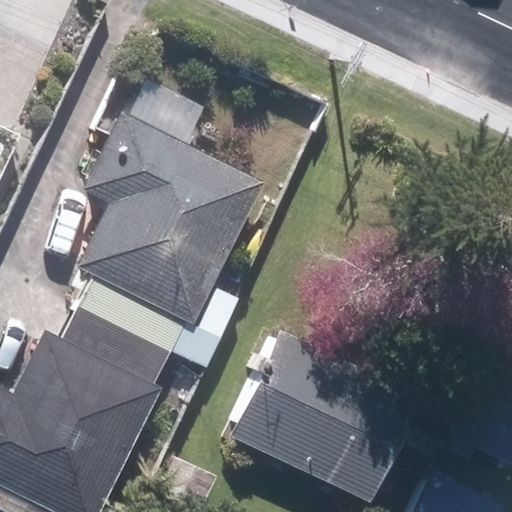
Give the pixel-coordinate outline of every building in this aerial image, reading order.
[(95,201),(61,266),(80,275),(64,307),(155,353),(171,321),(179,326),(249,185),(166,144),(175,124),(126,100),(118,118),(106,111),(68,188),(95,201)] [(0,511),(87,511),(148,390),(139,386),(155,353),(64,307),(47,341),(30,332),(1,394),(0,393),(0,511)] [(263,330),(215,434),(356,502),(405,396),(338,364),(350,338),(308,318),(295,346),(263,330)] [(185,324),(172,346),(192,359),(205,337),(185,324)] [(511,385),(468,365),(435,437),(510,469),(511,464),(511,385)] [(160,456),(132,511),(187,511),(204,477),(160,456)] [(416,473),(397,511),(487,511),(489,509),(416,473)]
